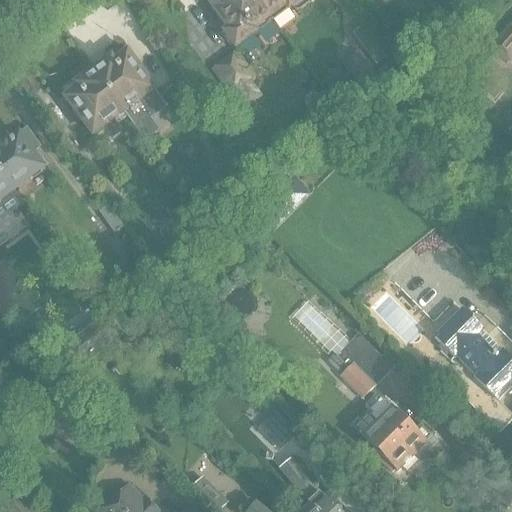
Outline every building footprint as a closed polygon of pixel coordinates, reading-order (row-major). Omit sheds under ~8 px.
[(233,45),(269,19),(255,0),(206,0),(227,28),(222,31),(233,45)] [(302,11),(309,5),(305,0),(255,0),(269,19),(270,18),(288,6),(289,7),(290,7),(294,11),(297,12),(300,12),(302,11)] [(440,0),(447,9),(458,1),(456,0),(440,0)] [(474,0),(465,0),(451,9),(458,20),(479,6),(474,0)] [(464,34),(454,20),(445,27),(454,40),(464,34)] [(511,25),(492,51),(506,63),(511,63),(511,62),(511,25)] [(386,58),(374,43),(365,50),(377,65),(386,58)] [(162,103),(154,92),(123,51),(119,50),(110,57),(109,63),(94,74),(124,114),(132,125),(162,103)] [(254,77),(237,54),(213,72),(230,94),(235,90),(248,107),(261,97),(249,81),(254,77)] [(360,84),(371,76),(356,57),(345,65),(352,74),(336,85),(344,95),(360,84)] [(93,137),(124,114),(94,74),(79,85),(77,83),(74,84),(62,93),(62,96),(93,137)] [(0,176),(11,192),(42,169),(18,136),(8,143),(5,140),(0,143),(0,176)] [(0,200),(11,192),(0,176),(0,200)] [(215,195),(218,198),(230,213),(244,202),(230,184),(215,195)] [(259,220),(272,234),(306,202),(292,188),(259,220)] [(243,216),(227,229),(235,240),(251,228),(243,216)] [(175,267),(190,257),(176,237),(161,248),(175,267)] [(119,282),(138,308),(165,289),(145,264),(119,282)] [(490,281),(511,302),(511,283),(499,271),(490,281)] [(172,292),(181,302),(196,290),(187,280),(172,292)] [(164,298),(172,305),(178,300),(169,292),(164,298)] [(172,305),(164,298),(148,317),(162,328),(177,310),(172,305)] [(117,337),(98,312),(86,321),(87,322),(75,331),(74,330),(61,340),(83,369),(95,360),(117,337)] [(511,389),(511,362),(502,353),(496,359),(476,339),(482,333),(462,313),(434,341),(454,361),(456,359),(476,379),(475,380),(497,402),(511,388),(511,389)] [(359,336),(354,341),(345,332),(328,349),(335,355),(327,363),(342,378),(340,379),(363,402),(377,388),(377,387),(385,379),(364,358),(372,349),(359,336)] [(43,379),(35,367),(25,374),(34,386),(43,379)] [(53,415),(72,428),(87,411),(68,396),(53,415)] [(409,427),(382,400),(353,429),(376,451),(375,453),(376,453),(370,459),(392,481),(402,470),(408,475),(420,463),(414,457),(427,445),(433,438),(421,427),(416,432),(410,426),(409,427)] [(261,431),(281,451),(299,432),(279,412),(261,431)] [(334,511),(321,497),(291,462),(277,473),(306,508),(302,511),(334,511)] [(188,496),(203,511),(220,511),(228,504),(203,480),(188,496)] [(148,511),(127,491),(107,511),(148,511)] [(36,511),(22,497),(6,511),(36,511)] [(291,511),(289,510),(287,511),(261,511),(248,501),(239,511),(291,511)]
